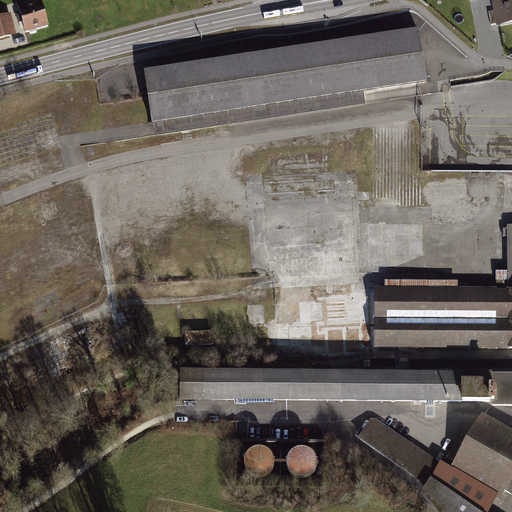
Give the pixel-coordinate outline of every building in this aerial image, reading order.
[(511,0),(492,3),(496,28),(511,25),(511,0)] [(20,24),(23,23),(26,33),(50,26),(43,3),(28,7),(26,1),(17,4),(20,13),(17,15),(20,24)] [(0,40),(17,36),(11,14),(6,15),(5,9),(0,9),(0,40)] [(348,25),(350,32),(370,28),(369,20),(348,25)] [(141,68),(152,136),(364,103),(362,91),(427,81),(418,25),(141,68)] [(449,195),(468,193),(466,174),(429,178),(432,203),(449,201),(449,195)] [(387,290),(376,290),(376,349),(511,349),(511,226),(508,227),(508,270),(497,270),(497,288),(458,288),(458,283),(387,283),(387,290)] [(185,332),(185,346),(213,345),(213,332),(185,332)] [(511,367),(178,366),(178,399),(491,401),(491,405),(511,404),(511,367)] [(357,439),(424,484),(439,460),(371,417),(357,439)] [(511,435),(482,419),(449,466),(503,491),(510,494),(511,489),(511,435)] [(243,437),(250,436),(248,421),(241,422),(243,437)] [(272,474),(274,469),(275,465),(273,457),(270,453),(264,450),(258,449),(252,451),(248,455),(245,460),(244,465),(245,469),(248,475),(253,479),(259,480),(265,479),(270,476),(272,474)] [(315,474),(318,469),(318,465),(316,458),(313,453),(307,450),(302,450),(301,450),(295,451),(291,455),(288,460),(288,465),(288,469),(292,475),(297,479),(302,480),(309,479),(313,476),(315,474)] [(437,511),(485,511),(495,498),(498,500),(503,491),(449,466),(439,460),(424,484),(420,491),(437,511)]
